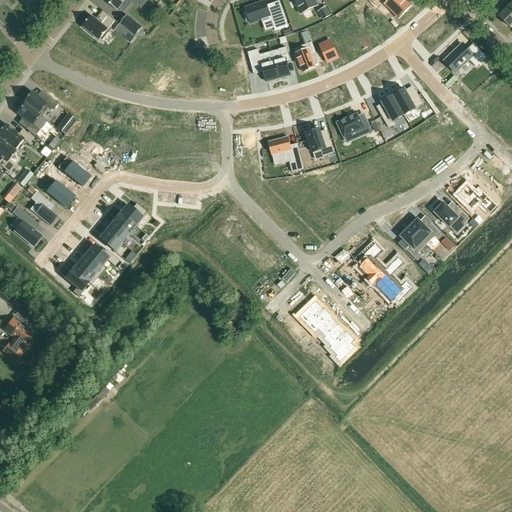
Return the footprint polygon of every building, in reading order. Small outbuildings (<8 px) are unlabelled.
[(104,0),(117,11),(117,10),(118,8),(124,13),(133,2),(141,8),(147,0),(104,0)] [(314,0),(293,0),(301,14),(317,6),(314,0)] [(403,0),(389,0),(385,5),(399,18),(411,7),(403,0)] [(265,2),(259,4),(258,3),(258,4),(253,6),(252,5),(252,6),(245,9),(246,12),(244,13),(247,21),(249,20),(250,23),(261,19),(270,16),(274,28),(275,31),(288,26),(282,8),(269,13),(267,6),(265,2)] [(511,10),(509,7),(500,17),(511,27),(511,26),(511,10)] [(323,20),(330,16),(325,8),(318,12),(323,20)] [(97,21),(96,20),(91,16),(83,27),(99,40),(100,39),(102,40),(108,33),(106,31),(115,20),(103,11),(98,17),(99,18),(97,21)] [(135,36),(142,28),(142,27),(142,28),(127,16),(127,15),(120,24),(135,36)] [(351,50),(363,43),(356,32),(361,29),(354,19),(349,23),(352,28),(341,35),(345,40),(343,42),(347,48),(349,47),(351,50)] [(129,32),(124,38),(131,43),(135,37),(129,32)] [(331,41),(320,46),(327,62),(338,58),(331,41)] [(303,51),(296,54),(303,72),(315,68),(314,65),(311,56),(316,54),(312,42),(301,46),(303,51)] [(468,50),(462,44),(444,61),(456,73),(469,60),(476,68),(487,58),(473,44),(468,50)] [(273,59),(278,79),(290,76),(287,62),(290,61),(286,48),(279,50),(281,57),(273,59)] [(258,50),(248,53),(254,75),(263,72),(266,82),(278,79),(273,59),(261,62),(259,55),(258,50)] [(456,78),(449,85),(457,93),(464,86),(456,78)] [(493,80),(485,89),(490,94),(483,100),(481,103),(482,104),(480,106),(485,110),(487,109),(490,112),(507,94),(493,80)] [(404,89),(393,96),(404,115),(423,105),(418,96),(411,100),(404,89)] [(26,98),(23,102),(24,103),(41,117),(49,107),(53,110),(58,104),(48,97),(44,102),(37,97),(31,92),(30,93),(28,92),(24,97),(26,98)] [(500,120),(505,114),(510,109),(511,111),(511,99),(507,94),(490,112),(491,111),(494,114),(493,115),(498,120),(499,119),(500,120)] [(393,96),(382,102),(388,113),(382,117),(389,128),(395,125),(394,122),(404,115),(393,96)] [(24,103),(17,113),(23,118),(30,123),(25,129),(34,137),(39,130),(46,120),(41,117),(24,103)] [(357,114),(337,123),(343,138),(344,138),(352,134),(355,141),(373,133),(368,123),(362,125),(358,116),(357,114)] [(68,115),(57,129),(65,135),(76,121),(68,115)] [(374,131),(379,129),(375,121),(371,123),(374,131)] [(0,130),(0,138),(14,150),(15,150),(23,140),(29,144),(33,138),(22,130),(18,135),(5,124),(0,130)] [(319,129),(306,134),(313,153),(321,151),(323,157),(334,153),(330,140),(323,142),(320,133),(319,129)] [(56,137),(49,146),(53,150),(61,141),(56,137)] [(16,151),(15,150),(14,150),(0,138),(0,157),(2,159),(0,160),(0,165),(9,173),(15,166),(8,160),(16,151)] [(288,138),(269,143),(272,155),(275,166),(289,162),(292,173),(304,170),(297,144),(290,146),(288,138)] [(408,151),(398,157),(411,177),(421,171),(418,166),(415,161),(420,157),(414,147),(408,151)] [(338,156),(331,158),(333,165),(340,163),(338,156)] [(82,188),(91,177),(66,157),(58,168),(82,188)] [(383,167),(391,180),(396,176),(400,181),(401,184),(411,177),(398,157),(388,164),(383,167)] [(373,170),(363,176),(374,193),(384,187),(378,177),(384,173),(377,162),(371,166),(373,170)] [(478,175),(477,177),(486,186),(481,191),(492,202),(500,193),(496,189),(504,182),(497,175),(495,177),(486,168),(484,169),(483,168),(477,174),(478,175)] [(351,193),(359,188),(345,169),(336,175),(342,183),(330,192),(344,210),(357,201),(354,197),(351,193)] [(29,181),(22,175),(17,182),(24,187),(29,181)] [(51,178),(42,189),(65,208),(74,197),(51,178)] [(17,184),(6,200),(12,204),(23,187),(17,184)] [(467,186),(457,196),(472,210),(479,203),(490,214),(497,207),(492,202),(481,191),(478,188),(474,192),(469,187),(467,186)] [(35,203),(30,210),(34,214),(35,214),(50,226),(49,226),(50,227),(58,217),(57,217),(50,211),(48,209),(52,205),(36,192),(30,199),(35,203)] [(120,214),(135,226),(146,212),(136,204),(132,209),(127,205),(120,214)] [(464,225),(465,225),(470,220),(459,209),(454,214),(447,207),(444,204),(440,207),(439,206),(434,210),(436,212),(435,213),(452,230),(461,221),(464,225)] [(17,207),(12,214),(22,222),(14,232),(33,247),(41,236),(34,230),(39,225),(17,207)] [(119,213),(112,222),(113,222),(128,234),(135,226),(120,214),(119,213)] [(239,222),(239,223),(240,222),(232,213),(224,221),(219,217),(210,226),(215,231),(219,227),(226,235),(239,222)] [(418,220),(409,228),(426,245),(434,237),(435,238),(440,233),(431,225),(427,229),(420,222),(418,220)] [(113,222),(106,230),(121,243),(128,234),(113,222)] [(226,235),(233,242),(246,230),(239,223),(239,222),(226,235)] [(409,228),(401,237),(410,246),(406,250),(417,262),(422,257),(419,253),(426,245),(409,228)] [(106,230),(99,239),(114,251),(116,253),(123,244),(121,243),(106,230)] [(253,237),(246,230),(233,242),(240,250),(253,237)] [(253,237),(240,250),(248,257),(260,245),(253,237)] [(94,245),(87,254),(102,266),(106,260),(115,267),(119,261),(105,250),(103,253),(94,245)] [(260,245),(248,257),(255,265),(268,252),(267,252),(260,245)] [(373,247),(358,261),(362,265),(359,269),(366,277),(367,277),(380,264),(374,259),(379,254),(373,247)] [(268,252),(255,265),(262,272),(275,260),(276,259),(268,251),(267,252),(268,252)] [(87,254),(80,262),(98,277),(105,269),(102,266),(87,254)] [(275,260),(262,272),(270,280),(283,268),(275,260)] [(388,273),(375,286),(376,286),(383,294),(396,282),(391,276),(401,267),(395,261),(386,271),(388,273)] [(419,266),(424,271),(428,266),(423,261),(419,266)] [(73,270),(88,283),(87,283),(91,286),(98,277),(80,262),(73,270)] [(366,277),(365,277),(375,287),(376,286),(375,286),(388,273),(386,271),(380,264),(367,277),(366,277)] [(72,269),(65,278),(77,288),(73,293),(78,297),(84,290),(83,289),(87,283),(88,283),(73,270),(72,269)] [(396,282),(383,294),(391,302),(395,299),(399,303),(413,289),(406,282),(401,287),(396,282)] [(0,294),(6,299),(10,294),(3,289),(0,293),(0,294)] [(304,304),(295,313),(299,317),(302,314),(310,322),(323,309),(315,301),(308,308),(304,304)] [(323,309),(310,322),(318,330),(331,317),(331,318),(332,317),(324,308),(323,309)] [(25,347),(22,344),(31,333),(25,329),(27,327),(14,317),(4,330),(13,338),(2,351),(14,361),(25,347)] [(331,317),(318,330),(325,337),(338,325),(331,318),(331,317)] [(338,325),(325,337),(333,345),(346,333),(345,332),(338,325)] [(346,333),(333,345),(340,353),(337,357),(341,361),(351,352),(346,348),(354,340),(346,332),(345,332),(346,333)] [(97,396),(101,400),(113,387),(109,383),(97,396)] [(10,412),(0,415),(0,417),(2,422),(12,418),(10,412)]
